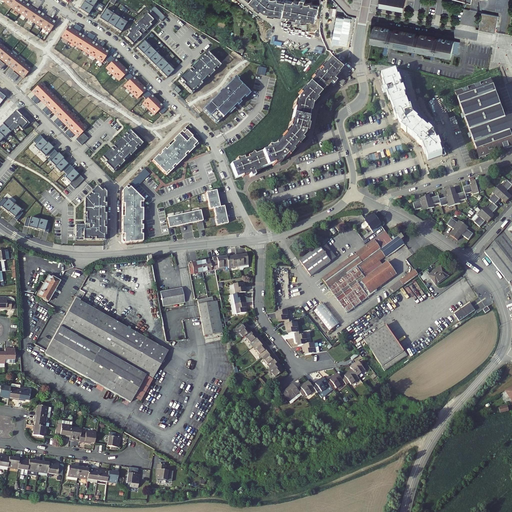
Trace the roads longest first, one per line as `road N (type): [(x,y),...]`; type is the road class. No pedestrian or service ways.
road 1 (residential): [(48,0),(109,40),(192,120),(259,237)]
road 2 (residential): [(0,78),(112,190),(114,253)]
road 3 (residential): [(502,352),(429,442),(404,511)]
road 4 (residential): [(363,15),(363,96),(340,119),(350,194)]
road 5 (residential): [(0,409),(19,416),(22,441),(32,447),(146,463)]
road 6 (residential): [(114,253),(259,237)]
road 7 (residential): [(259,237),(259,313),(301,368)]
road 8 (residential): [(511,157),(375,204)]
road 9 (residential): [(363,15),(497,40)]
road 10 (residential): [(0,227),(50,251),(114,253)]
